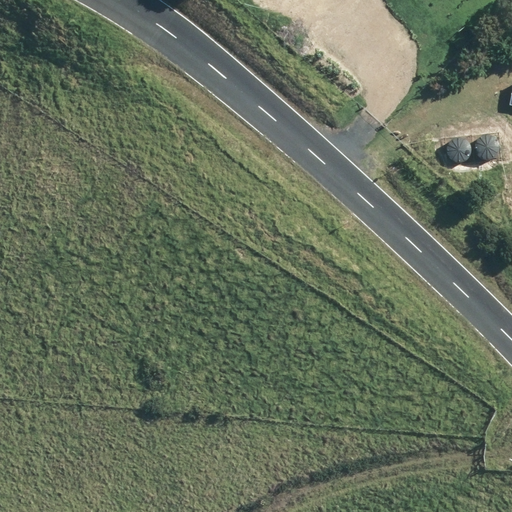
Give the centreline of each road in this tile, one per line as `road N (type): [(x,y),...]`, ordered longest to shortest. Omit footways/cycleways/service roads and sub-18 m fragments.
road 1 (tertiary): [(117,0),(368,204),(511,342)]
road 2 (track): [(511,452),(350,473),(273,511)]
